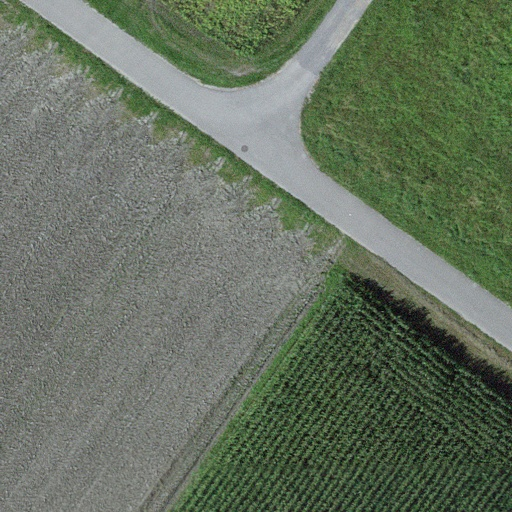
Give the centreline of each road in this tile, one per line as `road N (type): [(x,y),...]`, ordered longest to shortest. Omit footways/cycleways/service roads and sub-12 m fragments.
road 1 (track): [(511,329),(54,0)]
road 2 (track): [(250,140),(356,0)]
